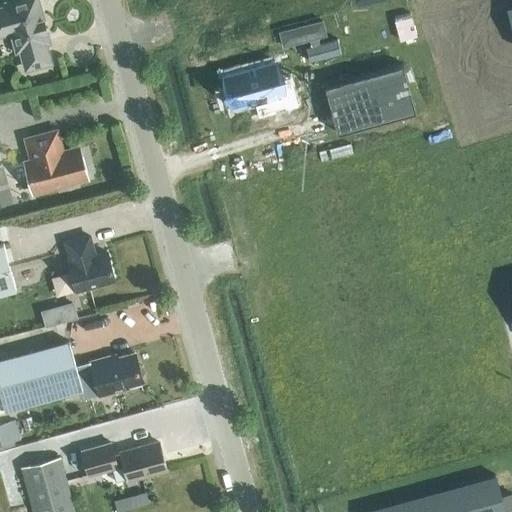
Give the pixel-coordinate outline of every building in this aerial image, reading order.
[(41,19),(35,0),(21,0),(4,5),(5,9),(0,9),(0,34),(11,32),(17,51),(20,50),(26,69),(49,63),(44,44),(47,43),(45,32),(46,32),(42,19),(41,19)] [(201,0),(208,26),(252,14),(249,3),(250,2),(249,0),(201,0)] [(325,36),(321,21),(279,32),(283,47),(309,40),(311,47),(306,48),(309,62),(340,54),(337,41),(318,45),(316,38),(325,36)] [(266,51),(214,65),(222,98),(244,93),(248,109),(290,98),(282,67),(271,70),(266,51)] [(316,99),(320,98),(326,122),(405,100),(392,52),(338,66),(337,63),(309,71),(316,99)] [(63,149),(58,128),(22,138),(28,159),(22,160),(31,196),(89,181),(80,145),(63,149)] [(94,256),(89,236),(65,243),(70,263),(68,263),(76,291),(114,280),(106,253),(94,256)] [(0,294),(16,290),(3,244),(0,244),(0,294)] [(75,367),(68,342),(0,360),(0,411),(80,389),(82,394),(99,395),(99,396),(126,389),(126,387),(142,382),(140,377),(143,373),(142,367),(137,365),(134,353),(106,360),(106,358),(90,363),(75,367)] [(5,424),(0,425),(0,446),(11,443),(5,424)] [(111,442),(79,450),(86,477),(110,471),(111,471),(114,483),(127,479),(166,469),(159,443),(120,454),(115,455),(111,442)] [(32,511),(74,511),(59,457),(20,467),(32,511)] [(502,511),(507,511),(503,496),(491,499),(485,477),(356,511),(502,511)] [(148,492),(117,496),(118,507),(149,503),(148,492)]
